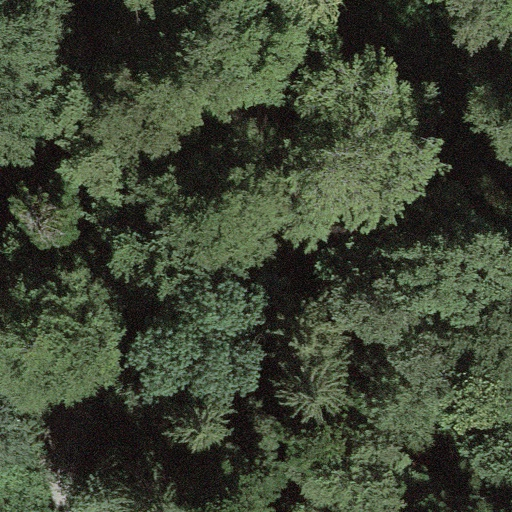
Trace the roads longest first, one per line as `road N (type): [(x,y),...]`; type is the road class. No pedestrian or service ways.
road 1 (track): [(52,0),(175,130),(511,393)]
road 2 (track): [(74,511),(80,480),(215,160)]
